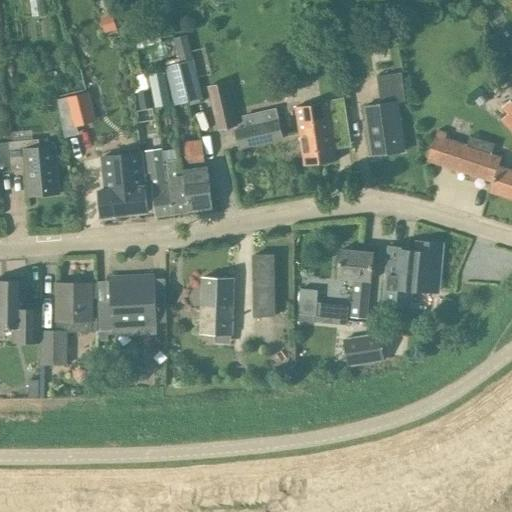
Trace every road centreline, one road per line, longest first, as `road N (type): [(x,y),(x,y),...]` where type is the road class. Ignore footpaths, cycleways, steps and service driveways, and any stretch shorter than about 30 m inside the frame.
road 1 (unclassified): [(0,507),(353,481),(443,458),(511,427)]
road 2 (residential): [(0,250),(167,236),(352,203),(399,205),(511,235)]
